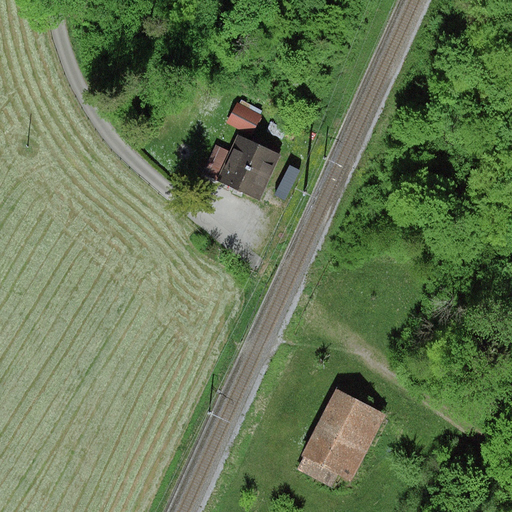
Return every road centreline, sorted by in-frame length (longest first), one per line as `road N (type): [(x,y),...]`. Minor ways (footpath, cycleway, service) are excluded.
road 1 (unclassified): [(252,241),(101,121),(71,56),(67,0)]
road 2 (track): [(511,456),(353,341)]
